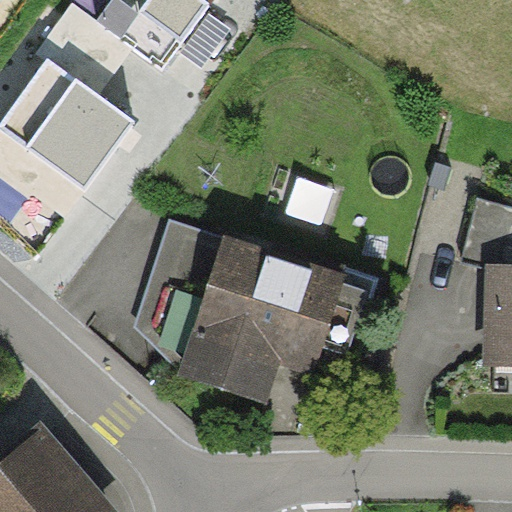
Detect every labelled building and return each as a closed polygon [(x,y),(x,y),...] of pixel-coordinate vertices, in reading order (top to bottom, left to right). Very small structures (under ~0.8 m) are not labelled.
[(210,9),(197,0),(116,0),(98,26),(164,72),(210,9)] [(49,63),(0,128),(0,132),(86,196),(137,128),(98,99),(134,51),(98,26),(73,8),(39,58),(49,63)] [(356,284),(227,247),(188,381),(280,407),(291,366),(329,377),(356,284)] [(511,267),(501,267),(492,376),(511,377),(511,267)] [(0,511),(117,511),(52,433),(0,476),(0,511)]
